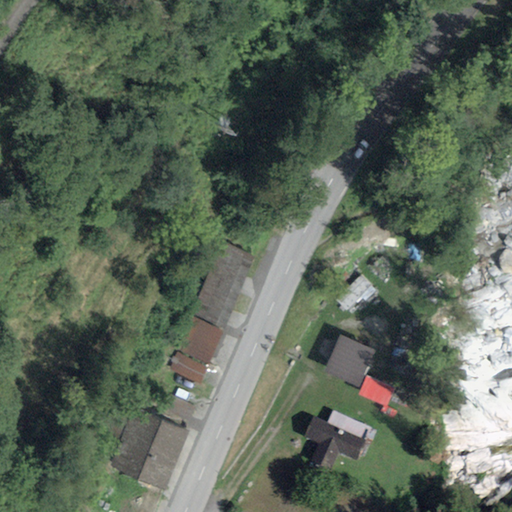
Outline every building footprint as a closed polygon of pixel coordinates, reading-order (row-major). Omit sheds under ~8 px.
[(251,257),(221,241),(168,370),(198,384),(251,257)] [(375,351),(340,335),(323,371),(359,387),(375,351)] [(394,386),(366,375),(359,395),(386,405),(394,386)] [(165,491),(188,432),(132,410),(109,468),(165,491)] [(365,440),(314,417),(304,439),(317,445),(308,464),(329,474),(338,453),(356,461),(365,440)]
